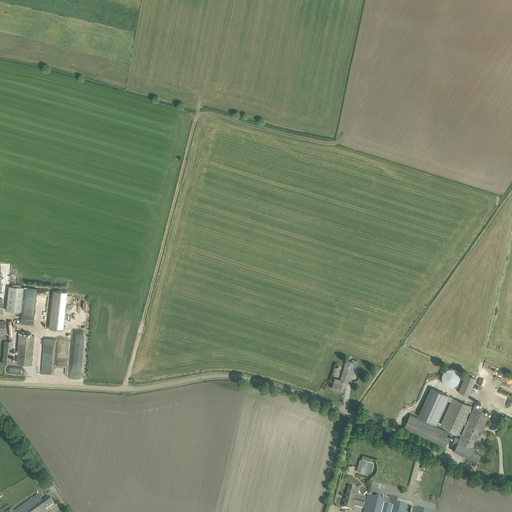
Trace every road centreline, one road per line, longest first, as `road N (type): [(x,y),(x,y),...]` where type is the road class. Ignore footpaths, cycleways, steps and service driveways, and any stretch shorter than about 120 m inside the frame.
road 1 (unclassified): [(511,483),(484,478),(315,399),(240,376),(133,388),(0,381)]
road 2 (track): [(126,388),(201,110)]
road 3 (track): [(196,110),(0,57)]
